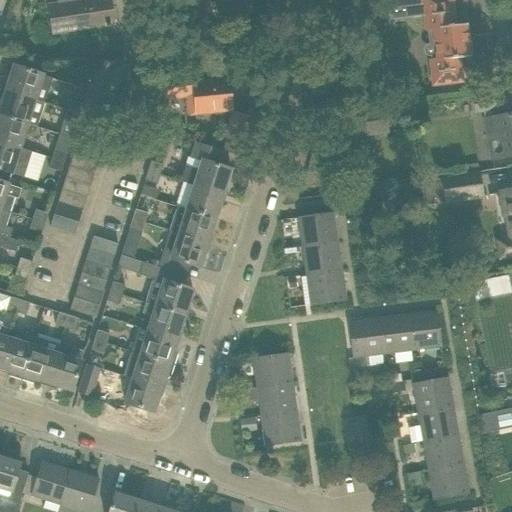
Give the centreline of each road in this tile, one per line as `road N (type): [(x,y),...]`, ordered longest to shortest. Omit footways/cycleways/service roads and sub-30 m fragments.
road 1 (residential): [(179,465),(293,97),(287,0)]
road 2 (residential): [(371,503),(333,511),(179,465)]
road 3 (residential): [(179,465),(0,406)]
